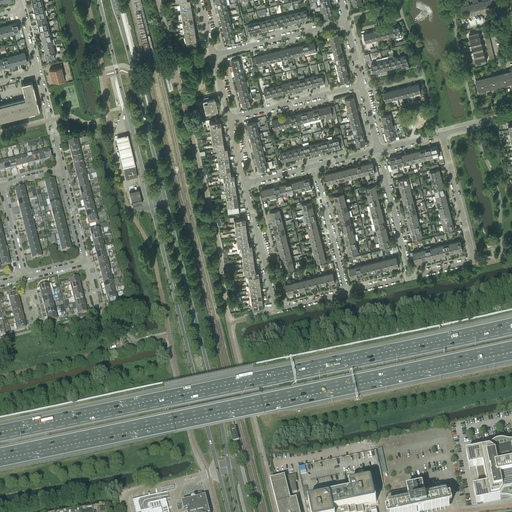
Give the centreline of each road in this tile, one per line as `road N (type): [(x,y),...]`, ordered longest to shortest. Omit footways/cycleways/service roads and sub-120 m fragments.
road 1 (secondary): [(98,0),(228,511)]
road 2 (secondary): [(237,511),(113,0)]
road 3 (motorway): [(511,330),(0,437)]
road 4 (motorway): [(0,453),(494,350)]
road 5 (residential): [(410,276),(472,255),(441,134)]
road 6 (residential): [(25,276),(85,261),(62,169)]
road 7 (residential): [(212,54),(346,21)]
road 8 (residential): [(229,118),(362,84)]
road 9 (residential): [(410,276),(378,149)]
road 10 (residential): [(346,292),(314,165)]
road 11 (residential): [(278,307),(245,182)]
